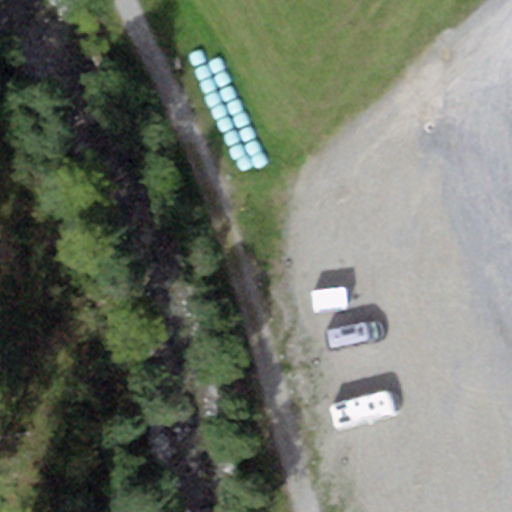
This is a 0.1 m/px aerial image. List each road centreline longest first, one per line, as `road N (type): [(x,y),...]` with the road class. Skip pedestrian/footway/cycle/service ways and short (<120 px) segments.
road 1 (track): [(221,190),(511,12)]
road 2 (track): [(310,511),(221,190)]
road 3 (track): [(221,190),(124,0)]
